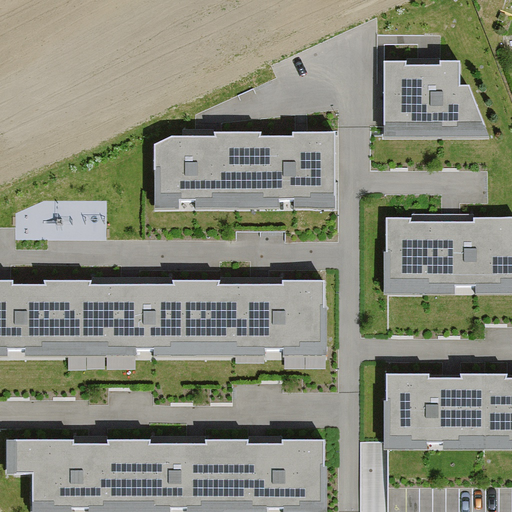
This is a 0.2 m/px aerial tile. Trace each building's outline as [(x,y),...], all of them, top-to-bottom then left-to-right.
[(460,70),(384,70),(386,148),(488,147),(468,94),(458,94),(460,70)] [(237,199),(237,141),(214,141),(214,148),(170,148),(154,148),(154,199),(237,199)] [(259,141),(237,141),(237,199),(333,199),(333,141),(293,141),(293,145),(259,145),(259,141)] [(511,225),(387,227),(387,302),(455,303),(455,296),(474,296),(475,302),(511,302),(511,225)] [(0,346),(69,348),(69,283),(41,282),(41,290),(12,289),(13,283),(0,283),(0,346)] [(197,349),(197,283),(172,283),(172,288),(89,288),(89,283),(69,283),(69,348),(197,349)] [(323,311),(323,284),(283,284),(283,289),(219,288),(219,284),(197,283),(197,349),(321,351),(327,311),(323,311)] [(429,378),(388,378),(388,413),(384,413),(389,441),(487,440),(487,377),(462,377),(462,381),(429,382),(429,378)] [(507,378),(487,377),(487,440),(511,439),(511,382),(507,383),(507,378)] [(128,504),(129,443),(110,443),(110,450),(74,449),(74,444),(16,443),(15,478),(33,478),(33,502),(128,504)] [(209,505),(210,446),(151,445),(151,444),(129,443),(128,504),(209,505)] [(209,505),(323,506),(324,445),(286,444),(286,452),(249,451),(249,446),(210,446),(209,505)]
